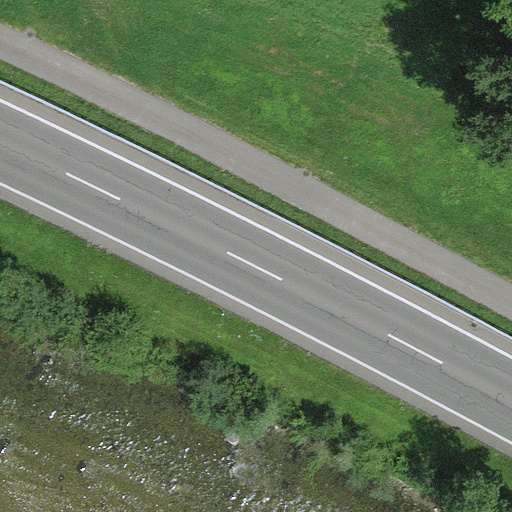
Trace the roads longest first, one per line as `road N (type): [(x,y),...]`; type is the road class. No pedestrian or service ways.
road 1 (unclassified): [(511,303),(0,41)]
road 2 (trunk): [(511,398),(0,142)]
